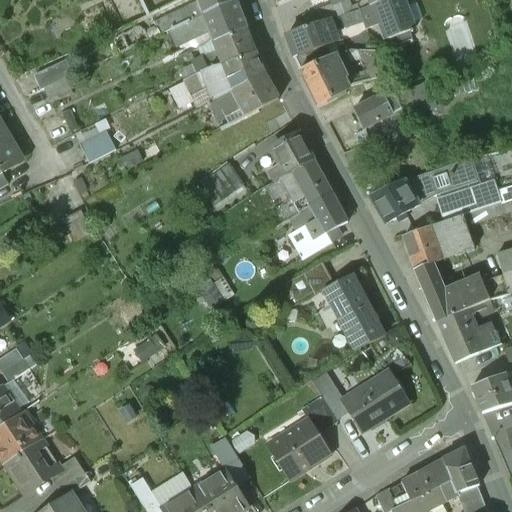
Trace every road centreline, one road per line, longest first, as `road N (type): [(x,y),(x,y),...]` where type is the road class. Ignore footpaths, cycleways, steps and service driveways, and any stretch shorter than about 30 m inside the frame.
road 1 (residential): [(253,0),(467,418)]
road 2 (residential): [(467,418),(313,511)]
